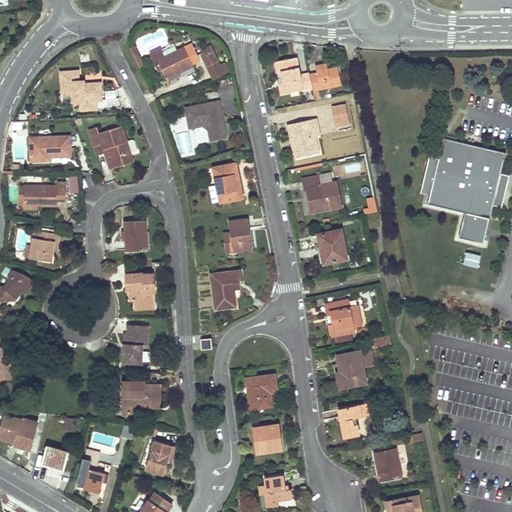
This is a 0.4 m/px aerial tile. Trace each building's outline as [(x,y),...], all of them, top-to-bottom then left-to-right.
[(200,60),(192,45),(165,58),(161,49),(150,54),(159,72),(163,70),(167,80),(193,67),(192,65),(200,60)] [(139,53),(136,46),(131,49),(134,56),(139,53)] [(219,60),(212,46),(205,49),(203,55),(208,66),(219,60)] [(275,63),(277,73),(281,73),(283,83),(280,83),(282,94),(313,88),(310,75),(310,73),(300,76),(296,58),(275,63)] [(219,60),(208,66),(215,79),(229,71),(225,63),(221,65),(219,60)] [(310,75),(313,88),(314,92),(342,86),(339,68),(328,71),(327,65),(317,67),(318,74),(310,75)] [(81,109),(97,108),(96,100),(102,99),(101,82),(85,83),(80,83),(79,79),(79,69),(61,70),(62,91),(73,91),(80,90),(80,101),(81,109)] [(220,101),(185,108),(189,130),(202,127),(208,130),(210,142),(227,138),(220,101)] [(346,106),(332,109),(336,124),(343,122),(344,127),(350,126),(346,106)] [(318,120),(313,121),(317,138),(321,137),(318,120)] [(313,121),(288,126),(295,160),(320,154),(317,138),(313,121)] [(94,146),(100,144),(102,151),(108,149),(114,168),(133,162),(131,154),(136,152),(137,150),(134,141),(132,140),(126,142),(121,126),(99,133),(96,127),(88,130),(94,146)] [(31,161),(50,161),(50,157),(70,156),(70,137),(30,138),(31,161)] [(439,158),(437,166),(430,165),(425,187),(431,188),(430,196),(428,204),(465,213),(459,238),(484,243),(487,232),(490,218),(494,205),(499,207),(504,189),(498,187),(501,173),(506,153),(445,138),(443,138),(439,158)] [(109,170),(114,168),(108,149),(102,151),(100,144),(94,146),(97,155),(103,153),(109,170)] [(429,156),(420,193),(430,196),(431,188),(425,187),(430,165),(437,166),(439,158),(429,156)] [(243,199),(237,164),(214,169),(218,186),(210,187),(213,203),(220,202),(221,203),(243,199)] [(510,175),(501,173),(498,187),(504,189),(499,207),(502,207),(510,175)] [(80,190),(79,176),(71,176),(72,190),(80,190)] [(304,179),(305,184),(306,189),(309,189),(314,213),(341,207),(337,182),(321,185),(319,176),(304,179)] [(65,201),(66,183),(57,182),(57,186),(19,186),(18,205),(23,205),(40,205),(56,206),(57,200),(65,201)] [(373,197),(366,199),(370,213),(378,211),(373,197)] [(224,234),(225,243),(227,252),(252,249),(248,220),(230,222),(232,233),(224,234)] [(126,252),(136,251),(147,250),(144,221),(124,222),(125,231),(125,240),(126,252)] [(30,259),(40,260),(51,262),(52,253),(54,241),(57,242),(59,234),(34,230),(32,245),(30,259)] [(318,235),(321,250),(324,265),(348,260),(342,230),(318,235)] [(465,252),(463,265),(478,268),(481,256),(465,252)] [(0,304),(0,305),(2,304),(4,304),(5,304),(6,303),(7,302),(8,300),(15,299),(21,291),(26,294),(32,288),(31,283),(26,279),(20,279),(20,274),(12,270),(7,277),(7,280),(3,285),(0,285),(0,304)] [(239,283),(241,283),(242,283),(241,271),(211,275),(216,310),(236,308),(234,290),(233,284),(239,283)] [(130,300),(132,300),(134,300),(135,309),(147,308),(147,303),(155,303),(154,291),(155,291),(154,273),(144,274),(143,272),(126,274),(127,284),(129,284),(130,292),(130,300)] [(366,292),(370,308),(376,307),(372,291),(366,292)] [(358,306),(350,308),(348,300),(326,305),(328,316),(332,316),(334,325),(330,326),(333,337),(337,336),(338,344),(353,341),(351,333),(355,332),(354,330),(354,327),(362,325),(358,306)] [(148,345),(148,326),(127,326),(127,335),(124,335),(123,364),(143,364),(143,345),(148,345)] [(375,347),(392,344),(390,335),(373,339),(375,347)] [(202,350),(212,349),(211,338),(201,340),(202,350)] [(360,352),(363,368),(373,365),(370,350),(360,352)] [(366,383),(365,375),(363,368),(360,352),(360,351),(337,356),(341,373),(344,388),(366,383)] [(272,407),(271,400),(271,393),(277,392),(275,375),(248,379),(251,409),(272,407)] [(161,385),(154,385),(146,385),(138,385),(138,382),(123,382),(122,413),(135,413),(136,407),(148,408),(161,408),(161,385)] [(345,439),(352,437),(359,436),(356,418),(374,414),(372,402),(339,409),(345,439)] [(39,421),(0,415),(0,439),(8,441),(7,444),(30,451),(39,421)] [(75,430),(76,420),(65,418),(64,429),(75,430)] [(279,425),(266,427),(253,429),(257,454),(282,450),(279,425)] [(135,434),(145,436),(155,437),(156,430),(136,426),(135,434)] [(125,427),(123,437),(131,438),(132,429),(125,427)] [(422,433),(409,436),(411,443),(424,440),(422,433)] [(146,438),(137,467),(143,469),(151,440),(146,438)] [(161,474),(162,469),(164,463),(166,456),(169,457),(173,446),(151,440),(143,469),(161,474)] [(65,465),(67,459),(68,452),(47,446),(41,465),(60,470),(62,464),(65,465)] [(381,475),(380,475),(379,475),(381,483),(402,478),(396,449),(375,453),(377,465),(379,465),(381,475)] [(85,469),(83,468),(82,468),(77,487),(99,493),(104,474),(100,473),(102,465),(87,460),(87,461),(85,469)] [(278,506),(278,504),(278,502),(291,500),(290,490),(284,491),(284,485),(282,476),(265,479),(266,486),(260,487),(261,495),(267,494),(268,507),(278,506)] [(155,492),(152,496),(150,500),(149,500),(140,511),(167,511),(173,504),(155,492)] [(422,511),(420,495),(386,502),(388,511),(422,511)]
